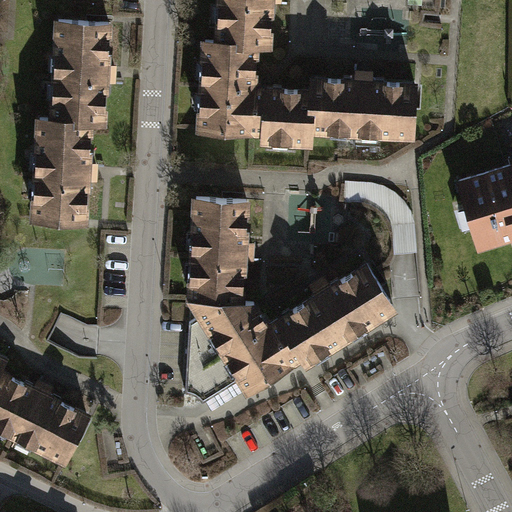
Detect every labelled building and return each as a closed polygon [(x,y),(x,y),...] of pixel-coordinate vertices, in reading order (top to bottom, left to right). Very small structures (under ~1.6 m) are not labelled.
[(219,41),(256,43),(268,44),(271,1),(280,1),(280,0),(221,0),(221,4),(226,4),(225,20),(220,20),(219,41)] [(53,118),(90,120),(103,121),(106,81),(114,81),(115,65),(107,65),(109,22),(59,19),(57,54),(62,54),(61,70),(56,70),(55,81),(61,82),(60,98),(54,97),(53,118)] [(289,139),(310,141),(310,128),(312,90),(253,87),(256,43),(219,41),(206,40),(205,61),(210,61),(209,77),(204,77),(203,92),(208,93),(207,108),(202,108),(201,127),(251,130),(251,129),(264,129),(264,138),(273,138),(274,133),(289,134),(289,139)] [(378,131),(413,133),(415,83),(372,81),(372,72),(357,71),(357,80),(313,78),(312,90),(310,128),(331,129),(332,124),(347,125),(347,129),(362,130),(363,125),(378,126),(378,131)] [(88,163),(90,120),(53,118),(40,117),(38,152),(44,152),(43,168),(37,167),(37,179),(42,179),(41,195),(36,195),(35,217),(85,219),(87,179),(96,179),(97,164),(88,163)] [(511,163),(459,179),(466,203),(472,202),(478,222),(472,224),(479,248),(511,237),(511,163)] [(191,299),(194,299),(241,301),(244,258),(252,258),(253,243),(244,243),(247,199),(197,196),(195,231),(200,231),(199,246),(194,246),(193,261),(198,262),(197,278),(192,277),(191,299)] [(307,360),(394,305),(368,263),(330,286),(324,277),(312,285),(318,294),(280,317),(302,353),(307,360)] [(254,301),(241,301),(194,299),(202,313),(190,321),(186,391),(191,392),(195,394),(199,397),(203,401),(242,377),(249,388),(291,361),(290,360),(302,353),(280,317),(268,324),(254,301)] [(34,388),(0,370),(0,420),(12,426),(9,431),(20,436),(22,432),(36,439),(34,443),(65,459),(88,414),(48,394),(52,387),(38,380),(34,388)]
